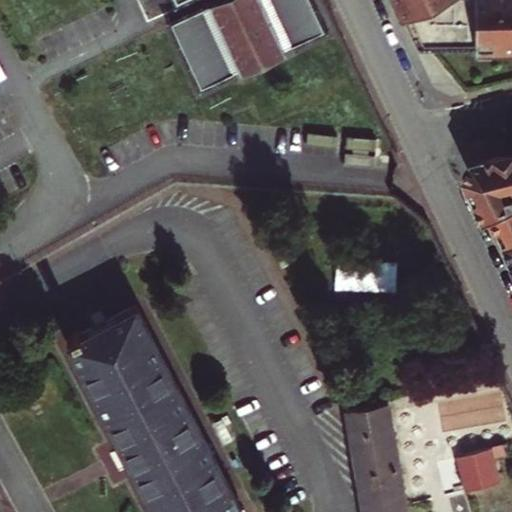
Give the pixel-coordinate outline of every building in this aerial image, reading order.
[(213,0),(180,16),(210,80),(249,62),(250,63),(293,43),(293,41),(333,24),(322,0),(213,0)] [(511,0),(392,0),(397,10),(403,9),(415,36),(473,35),(473,48),(489,48),(489,45),(511,44),(511,0)] [(511,149),(480,157),(472,174),(489,210),(498,205),(504,217),(498,219),(504,232),(510,230),(511,235),(511,149)] [(247,511),(138,296),(64,334),(154,511),(247,511)] [(356,484),(361,511),(406,511),(388,401),(357,406),(344,408),(356,484)] [(500,446),(453,458),(462,492),(498,482),(492,458),(503,456),(500,446)]
